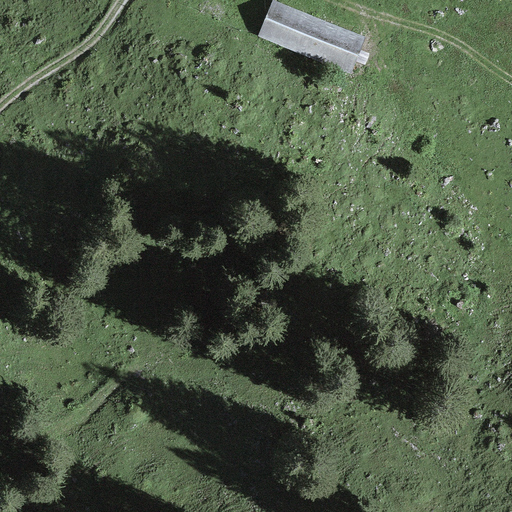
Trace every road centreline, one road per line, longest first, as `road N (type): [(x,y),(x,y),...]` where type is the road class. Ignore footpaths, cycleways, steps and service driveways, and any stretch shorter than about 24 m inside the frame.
road 1 (track): [(344,0),(461,45),(511,77)]
road 2 (track): [(0,105),(97,37),(123,0)]
